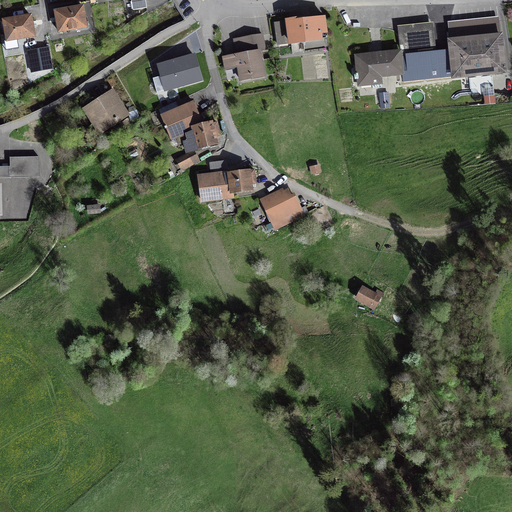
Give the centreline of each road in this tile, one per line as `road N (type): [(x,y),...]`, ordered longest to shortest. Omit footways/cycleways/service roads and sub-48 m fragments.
road 1 (residential): [(203,17),(231,135),(274,176),(355,213)]
road 2 (residential): [(203,17),(0,133)]
road 3 (track): [(355,213),(418,235),(511,220)]
